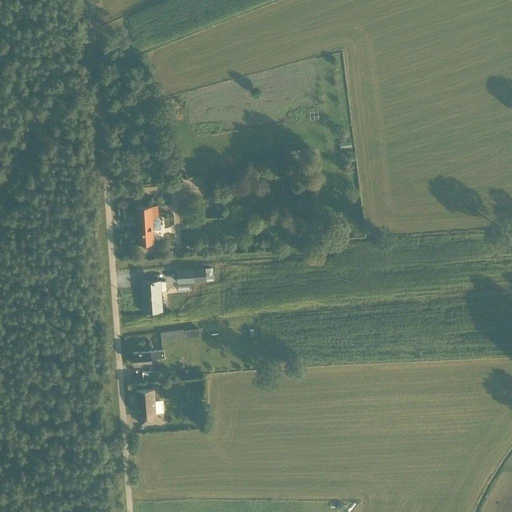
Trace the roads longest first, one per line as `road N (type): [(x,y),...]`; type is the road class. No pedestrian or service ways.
road 1 (unclassified): [(105,190),(127,511)]
road 2 (track): [(105,190),(87,0)]
road 3 (track): [(91,42),(74,52),(0,186)]
